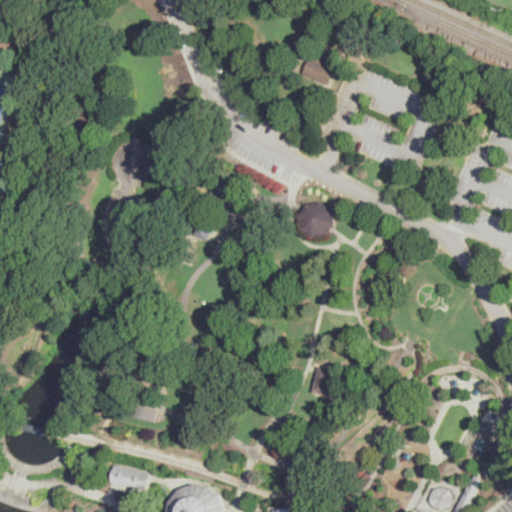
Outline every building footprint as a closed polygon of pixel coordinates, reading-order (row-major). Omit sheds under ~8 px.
[(338,66),(330,84),(304,72),(312,54),(338,66)] [(225,175),(240,185),(225,207),(210,197),(225,175)] [(328,236),(315,239),(303,230),(301,216),(305,209),(309,204),(323,202),(335,210),(337,223),(333,229),(328,236)] [(197,235),(211,242),(215,228),(202,221),(199,228),(197,235)] [(320,366),(315,390),(332,395),(337,371),(320,366)] [(157,420),(126,413),(128,402),(160,409),(157,420)] [(482,431),(472,449),(465,445),(474,427),(482,431)] [(492,440),(487,450),(477,446),(482,435),(492,440)] [(147,487),(113,480),(116,463),(151,472),(147,487)] [(367,471),(350,489),(345,484),(361,466),(367,471)] [(173,511),(173,507),(176,500),(181,493),(185,491),(192,487),(201,487),(209,488),(216,492),(219,495),(223,502),(225,510),(225,511),(173,511)] [(445,509),(441,509),(437,507),(435,504),(433,500),(433,496),(435,492),(438,489),(442,488),(446,487),(450,489),(453,491),(455,495),(455,499),(454,503),(452,506),(449,508),(445,509)]
